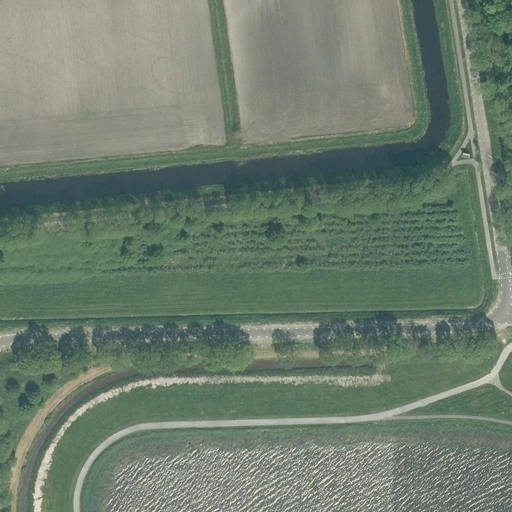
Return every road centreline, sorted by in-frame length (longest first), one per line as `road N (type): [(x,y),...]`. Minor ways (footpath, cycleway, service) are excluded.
road 1 (unclassified): [(0,343),(467,328),(504,310)]
road 2 (unclassified): [(504,310),(460,0)]
